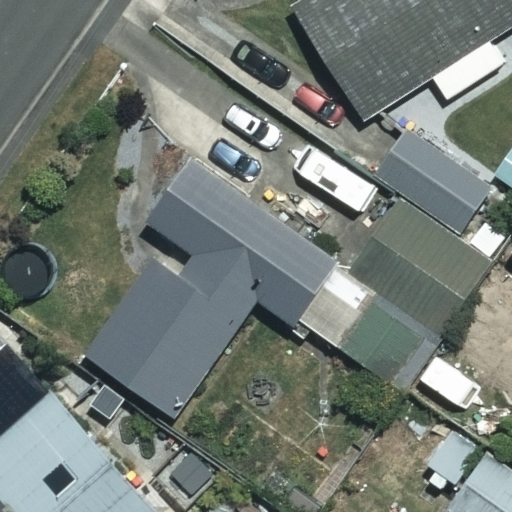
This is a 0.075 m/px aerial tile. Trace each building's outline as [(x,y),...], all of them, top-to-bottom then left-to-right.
[(511,17),(511,0),(305,0),(297,6),(368,113),(432,71),(448,96),(506,58),(489,33),(511,17)] [(488,180),(408,125),(376,172),(403,191),(379,226),(358,212),(332,251),(193,156),(137,237),(160,253),(93,352),(180,411),(262,289),(401,384),(487,258),(451,234),(488,180)] [(163,511),(57,388),(0,437),(0,511),(163,511)] [(291,447),(232,404),(203,445),(261,488),(291,447)] [(452,511),(511,511),(511,466),(454,425),(423,468),(458,493),(447,509),(452,511)] [(273,511),(250,486),(219,511),(273,511)]
